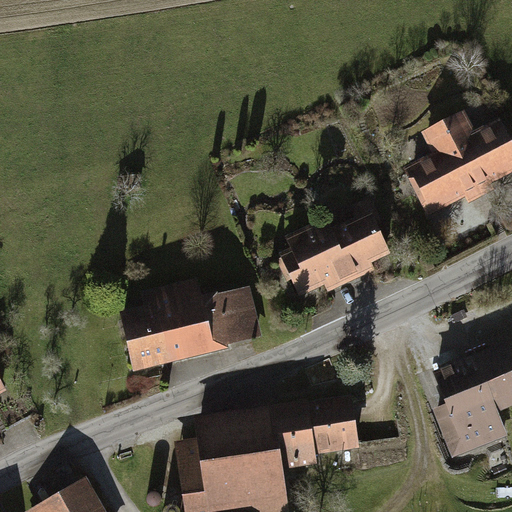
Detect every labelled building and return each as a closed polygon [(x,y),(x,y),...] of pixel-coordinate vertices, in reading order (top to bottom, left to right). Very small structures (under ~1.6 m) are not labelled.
[(433,155),(408,168),(429,210),(511,166),(511,151),(497,123),(474,136),(461,112),(422,133),(433,155)] [(291,250),(281,254),(299,291),(325,279),(329,287),(357,273),(353,265),(384,251),(371,224),(381,219),(371,198),(352,207),(357,216),(328,229),(323,218),(285,236),(291,250)] [(150,310),(124,316),(136,368),(228,347),(226,340),(251,334),(240,289),(200,298),(197,284),(147,296),(150,310)] [(511,343),(474,359),(495,410),(511,402),(511,343)] [(474,359),(434,374),(446,405),(434,410),(453,457),(506,435),(495,410),(474,359)] [(350,400),(272,411),(280,463),(316,457),(315,450),(357,444),(350,400)] [(272,411),(198,421),(202,441),(179,444),(188,511),(268,511),(287,509),(280,463),(272,411)] [(104,511),(86,479),(29,511),(104,511)]
